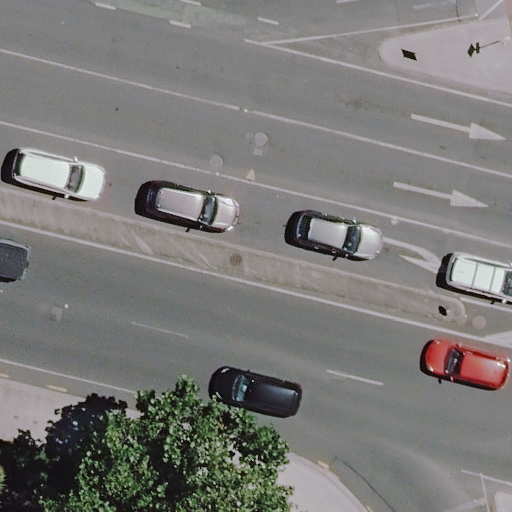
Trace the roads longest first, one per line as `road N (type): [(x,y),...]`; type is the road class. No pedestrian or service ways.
road 1 (secondary): [(77,95),(511,198)]
road 2 (secondary): [(398,383),(0,284)]
road 3 (primary): [(77,95),(355,0)]
road 4 (primary): [(439,511),(398,383)]
